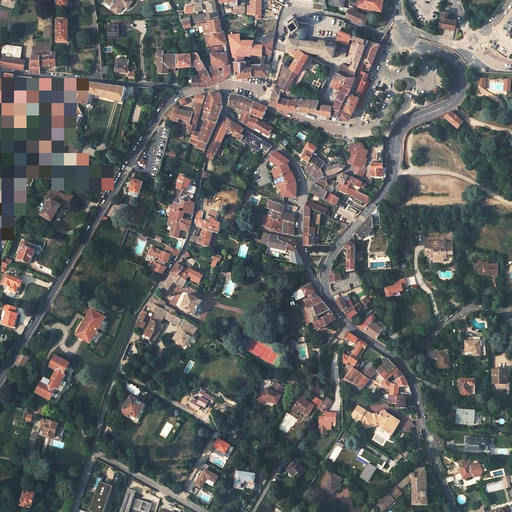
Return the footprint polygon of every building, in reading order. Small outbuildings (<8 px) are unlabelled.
[(133,0),(132,0),(116,0),(110,9),(118,14),(124,5),(128,8),(133,0)] [(210,12),(217,11),(216,7),(215,1),(214,0),(213,0),(206,1),(196,3),(195,5),(187,7),(188,14),(194,13),(198,12),(198,11),(204,10),(209,9),(210,12)] [(248,5),(248,13),(256,13),(256,18),(261,19),(261,0),(250,0),(251,5),(248,5)] [(359,0),(358,5),(381,9),(382,0),(359,0)] [(233,13),(238,13),(242,13),(242,5),(237,5),(237,7),(233,7),(233,13)] [(350,8),(349,8),(347,12),(345,16),(365,25),(368,16),(353,9),(353,8),(350,7),(350,8)] [(209,9),(204,10),(205,13),(205,16),(203,17),(203,18),(195,20),(195,22),(206,19),(219,16),(218,14),(217,11),(210,12),(209,9)] [(448,12),(442,10),(439,26),(454,29),(456,22),(456,21),(449,19),(448,18),(447,17),(448,12)] [(503,25),(502,27),(503,27),(503,28),(504,28),(507,30),(507,31),(507,32),(508,32),(508,31),(509,32),(509,31),(511,33),(511,13),(511,14),(511,15),(509,19),(509,18),(508,19),(507,20),(508,21),(504,26),(503,25)] [(119,31),(121,31),(121,24),(129,24),(129,18),(110,19),(110,23),(107,24),(107,37),(119,37),(119,31)] [(211,20),(211,23),(202,25),(207,45),(211,44),(222,44),(226,44),(223,31),(222,31),(220,22),(219,18),(211,20)] [(298,21),(296,18),(288,23),(291,27),(289,36),(287,48),(296,49),(300,50),(303,51),(309,52),(316,53),(324,54),(323,56),(324,56),(325,55),(328,56),(329,57),(330,56),(333,57),(335,57),(335,55),(336,55),(338,55),(339,54),(339,55),(346,56),(347,48),(339,46),(339,45),(338,45),(337,45),(336,45),(336,43),(326,42),(326,41),(325,40),(319,38),(318,41),(306,39),(308,26),(301,25),(300,24),(298,21)] [(67,42),(67,20),(56,20),(56,42),(67,42)] [(231,45),(232,52),(233,56),(235,56),(235,58),(235,59),(234,61),(236,68),(237,76),(238,76),(252,75),(267,75),(268,63),(269,62),(271,55),(271,52),(271,50),(271,48),(271,46),(274,30),(260,39),(263,44),(252,44),(253,40),(247,40),(240,41),(239,34),(238,33),(229,34),(229,38),(231,45)] [(350,38),(352,34),(340,30),(337,40),(338,40),(349,44),(350,38)] [(355,35),(353,43),(357,44),(358,41),(364,43),(365,38),(355,35)] [(380,43),(369,39),(367,44),(361,62),(365,63),(371,65),(372,65),(376,54),(380,43)] [(357,44),(353,43),(352,43),(348,56),(352,57),(360,59),(361,60),(366,44),(364,43),(358,41),(357,44)] [(2,44),(1,52),(6,54),(6,58),(3,57),(0,65),(0,66),(24,71),(26,62),(20,60),(22,48),(22,47),(2,44)] [(226,49),(226,47),(222,47),(211,47),(207,47),(210,52),(211,56),(212,63),(207,65),(205,66),(201,59),(200,56),(197,51),(190,52),(178,54),(175,54),(162,54),(162,51),(157,50),(156,66),(158,66),(157,73),(165,73),(165,66),(168,66),(168,71),(175,71),(175,67),(178,66),(187,66),(192,65),(196,63),(202,78),(192,78),(192,86),(205,86),(211,83),(218,80),(222,79),(225,78),(230,73),(230,69),(230,66),(230,65),(229,64),(228,63),(227,57),(227,52),(226,49)] [(195,48),(197,51),(200,56),(201,59),(205,66),(207,65),(204,58),(199,47),(195,48)] [(303,51),(300,50),(279,87),(282,88),(288,90),(298,72),(300,73),(304,65),(310,55),(303,51)] [(39,74),(40,75),(40,69),(41,68),(42,67),(43,67),(56,67),(55,53),(51,53),(51,55),(49,55),(49,56),(32,56),(30,72),(31,73),(39,74)] [(360,59),(352,57),(349,66),(349,68),(356,70),(360,59)] [(115,70),(127,71),(128,65),(127,65),(128,60),(128,59),(116,58),(116,64),(115,64),(115,70)] [(339,65),(337,69),(355,76),(356,70),(349,68),(349,66),(342,63),(339,65)] [(355,76),(337,69),(333,78),(334,79),(340,81),(340,83),(342,84),(343,84),(351,88),(356,76),(355,76)] [(369,73),(361,70),(352,92),(361,96),(361,95),(369,73)] [(16,84),(28,86),(36,81),(32,78),(17,76),(6,74),(3,84),(0,82),(0,101),(4,103),(5,99),(43,111),(57,119),(43,146),(51,149),(70,105),(65,102),(63,106),(50,98),(46,106),(36,101),(37,98),(40,99),(41,94),(10,87),(12,82),(16,84)] [(38,86),(55,88),(55,81),(55,80),(43,79),(39,81),(37,85),(38,86)] [(335,88),(339,90),(342,84),(340,83),(340,82),(333,80),(330,87),(335,89),(335,88)] [(73,102),(77,103),(79,103),(83,105),(82,106),(83,106),(83,107),(84,107),(90,109),(90,110),(91,110),(91,109),(92,108),(89,107),(93,96),(123,102),(127,86),(123,88),(96,83),(80,82),(77,84),(73,83),(69,93),(76,94),(73,102)] [(351,88),(343,84),(341,90),(349,93),(350,93),(350,91),(351,88)] [(279,87),(275,86),(269,104),(278,107),(280,97),(281,95),(282,88),(279,87)] [(288,90),(282,88),(281,95),(296,98),(298,97),(299,93),(299,92),(288,90)] [(340,89),(337,98),(344,100),(349,93),(341,90),(340,89)] [(352,92),(350,91),(350,93),(342,108),(352,113),(359,99),(361,96),(352,92)] [(206,104),(205,112),(202,120),(205,122),(201,134),(197,133),(194,132),(194,133),(190,131),(190,134),(193,135),(192,139),(191,143),(196,144),(198,145),(197,148),(205,151),(208,144),(216,124),(219,116),(222,107),(221,98),(220,94),(210,93),(208,97),(206,104)] [(264,106),(254,102),(250,100),(242,97),(236,96),(232,94),(230,95),(228,106),(244,111),(239,121),(246,126),(248,127),(254,130),(254,127),(269,136),(273,129),(263,122),(262,123),(256,120),(249,117),(250,114),(262,120),(267,109),(267,108),(264,106)] [(195,109),(194,112),(193,114),(178,110),(180,103),(181,106),(186,104),(187,102),(186,99),(184,100),(179,102),(177,103),(173,117),(176,118),(175,121),(178,122),(179,119),(189,122),(187,125),(189,126),(188,128),(189,129),(191,122),(197,124),(201,110),(205,97),(196,96),(195,96),(193,100),(196,101),(194,108),(195,109)] [(290,98),(280,97),(278,107),(279,107),(289,109),(296,110),(296,109),(298,97),(296,98),(294,98),(290,98)] [(318,100),(298,97),(296,109),(316,112),(317,108),(318,100)] [(333,108),(340,109),(344,100),(337,98),(333,108)] [(321,109),(321,113),(322,113),(327,114),(331,115),(332,108),(332,105),(322,103),(321,109)] [(338,115),(340,109),(333,108),(332,108),(331,115),(332,115),(338,116),(338,115)] [(352,114),(352,113),(342,108),(339,114),(338,115),(342,119),(342,120),(349,120),(352,114)] [(451,113),(444,116),(446,119),(458,128),(463,123),(451,113)] [(73,116),(70,124),(78,127),(81,119),(73,116)] [(234,137),(238,139),(237,140),(241,141),(245,145),(246,142),(258,151),(261,147),(267,151),(271,147),(269,145),(268,145),(265,143),(264,142),(263,141),(256,137),(250,133),(244,129),(242,128),(231,122),(226,119),(225,118),(220,125),(213,139),(214,140),(213,142),(209,149),(209,157),(213,158),(215,154),(216,154),(220,145),(224,136),(230,138),(231,135),(234,137)] [(197,124),(191,122),(189,129),(189,131),(190,131),(194,133),(194,132),(197,124)] [(164,154),(174,158),(176,152),(169,150),(173,138),(168,137),(164,154)] [(283,138),(278,145),(281,148),(284,149),(289,142),(283,138)] [(85,158),(76,156),(82,143),(73,139),(67,153),(68,153),(65,159),(80,164),(82,161),(83,162),(85,158)] [(258,151),(246,142),(245,145),(244,146),(256,154),(258,151)] [(361,142),(356,145),(355,143),(348,146),(351,155),(352,156),(349,162),(348,164),(351,165),(356,167),(355,171),(353,173),(362,177),(362,176),(367,176),(367,183),(371,185),(372,179),(371,179),(371,176),(382,176),(382,163),(374,163),(371,165),(367,167),(366,166),(368,159),(366,158),(369,152),(366,150),(361,142)] [(309,146),(302,158),(309,163),(306,168),(306,169),(307,170),(311,174),(315,178),(316,180),(324,178),(327,176),(330,175),(330,176),(334,175),(340,171),(342,170),(344,166),(338,164),(336,164),(330,166),(321,170),(324,163),(319,160),(319,159),(313,155),(316,150),(309,146)] [(290,160),(275,150),(268,160),(278,167),(287,162),(290,160)] [(290,170),(287,162),(278,167),(271,171),(274,178),(275,178),(291,171),(290,170)] [(291,170),(290,170),(291,171),(275,178),(278,184),(296,181),(291,170)] [(115,177),(109,173),(104,181),(106,183),(103,188),(107,191),(115,177)] [(344,175),(341,174),(339,178),(338,179),(337,182),(340,184),(336,190),(367,204),(370,201),(369,197),(358,192),(360,188),(363,189),(364,188),(365,186),(365,185),(365,184),(352,177),(352,178),(350,177),(348,176),(344,175)] [(177,189),(174,196),(176,197),(173,203),(171,209),(168,220),(167,225),(173,228),(170,236),(179,239),(183,231),(189,233),(190,227),(192,221),(191,221),(192,218),(194,204),(192,203),(190,202),(191,201),(193,197),(194,196),(195,192),(196,188),(191,186),(190,185),(191,182),(191,181),(187,179),(186,179),(181,177),(180,177),(176,187),(177,187),(177,189)] [(129,192),(128,196),(136,198),(137,197),(138,195),(142,183),(132,180),(128,192),(129,192)] [(296,197),(296,181),(278,184),(278,190),(281,190),(281,197),(296,197)] [(314,183),(314,184),(310,192),(335,206),(339,199),(330,194),(332,190),(331,187),(332,187),(332,181),(328,181),(314,183)] [(52,188),(45,200),(50,203),(42,216),(52,222),(61,206),(67,210),(68,208),(70,205),(75,197),(68,194),(67,195),(67,196),(65,195),(52,188)] [(293,230),(293,225),(293,219),(282,214),(277,213),(280,206),(269,201),(266,209),(268,210),(273,211),(271,215),(267,215),(264,215),(262,224),(266,228),(268,229),(273,231),(284,234),(294,236),(293,230)] [(307,201),(304,206),(310,209),(320,214),(324,215),(326,210),(307,201)] [(313,241),(314,235),(314,227),(309,227),(310,218),(310,209),(304,206),(304,215),(304,217),(304,223),(304,233),(303,244),(303,246),(311,246),(311,241),(313,241)] [(208,246),(212,230),(217,231),(219,224),(216,221),(218,213),(214,212),(213,214),(209,212),(206,222),(200,220),(201,211),(196,210),(195,216),(194,221),(194,222),(195,223),(195,224),(196,224),(197,225),(201,226),(203,227),(202,233),(200,237),(193,235),(190,241),(192,242),(195,243),(195,242),(208,246)] [(361,227),(356,234),(363,239),(371,229),(373,228),(372,215),(361,227)] [(458,229),(449,229),(450,238),(459,238),(458,229)] [(280,237),(270,235),(264,233),(262,241),(261,244),(267,245),(286,250),(288,244),(279,240),(280,237)] [(295,241),(280,237),(279,240),(288,244),(286,250),(292,252),(298,253),(297,251),(296,246),(295,241)] [(347,259),(348,272),(356,270),(355,239),(353,237),(345,247),(349,251),(349,259),(347,259)] [(187,240),(187,238),(183,241),(178,251),(181,252),(186,242),(187,240)] [(23,240),(20,247),(23,248),(18,258),(30,263),(35,251),(34,250),(36,246),(26,241),(25,242),(23,240)] [(435,241),(426,242),(426,253),(431,253),(431,255),(431,258),(435,258),(435,261),(444,261),(444,258),(447,258),(447,256),(453,256),(453,243),(447,243),(447,241),(441,241),(442,248),(435,248),(435,241)] [(168,247),(166,252),(177,257),(181,252),(178,251),(168,247)] [(298,253),(292,252),(292,264),(303,266),(300,258),(298,256),(298,253)] [(4,257),(2,262),(1,261),(0,262),(0,271),(4,273),(7,264),(9,265),(11,260),(4,257)] [(150,262),(146,260),(143,268),(148,270),(148,268),(162,275),(166,268),(150,261),(150,262)] [(190,272),(184,268),(181,266),(177,263),(170,273),(171,274),(162,286),(168,289),(174,280),(183,286),(187,280),(190,275),(193,277),(192,280),(197,283),(199,282),(202,275),(192,271),(190,272)] [(482,263),(478,263),(478,269),(480,269),(480,273),(488,273),(488,276),(498,276),(498,264),(488,265),(488,263),(482,263)] [(229,267),(226,274),(233,277),(236,270),(229,267)] [(329,280),(330,284),(342,280),(341,273),(330,275),(329,280)] [(360,273),(357,274),(362,285),(363,286),(365,285),(360,273)] [(9,276),(5,285),(11,287),(10,290),(17,293),(17,292),(19,293),(22,288),(20,288),(23,282),(9,276)] [(395,280),(395,285),(386,286),(387,296),(396,295),(395,291),(408,290),(406,278),(395,280)] [(298,300),(309,294),(315,292),(314,290),(310,283),(300,288),(294,292),(298,300)] [(202,300),(189,293),(181,308),(194,315),(202,300)] [(293,295),(285,300),(288,304),(286,306),(288,310),(298,305),(293,295)] [(162,309),(158,307),(161,303),(153,298),(152,297),(147,304),(146,305),(150,308),(149,310),(156,314),(151,321),(148,328),(145,335),(151,338),(155,332),(156,324),(159,326),(160,324),(164,318),(175,325),(176,323),(179,325),(184,318),(182,317),(181,319),(174,313),(175,310),(165,304),(162,309)] [(311,323),(313,329),(322,327),(325,326),(328,324),(326,317),(333,315),(331,312),(328,308),(326,306),(319,298),(312,300),(305,302),(309,317),(311,323)] [(342,298),(336,301),(339,306),(343,311),(353,304),(350,300),(345,303),(342,298)] [(4,323),(16,327),(20,313),(16,311),(17,307),(5,303),(3,310),(8,311),(4,323)] [(359,303),(345,313),(350,319),(358,314),(357,313),(363,309),(359,303)] [(89,310),(74,336),(88,345),(89,342),(92,344),(96,337),(97,337),(101,331),(100,330),(104,323),(101,322),(103,319),(89,310)] [(148,313),(142,310),(139,314),(136,325),(138,326),(144,328),(146,323),(143,321),(146,317),(145,317),(148,313)] [(360,317),(364,322),(357,326),(377,339),(383,330),(373,323),(376,319),(380,316),(377,313),(373,316),(369,311),(360,317)] [(186,320),(173,339),(184,347),(191,337),(193,338),(199,328),(186,320)] [(160,324),(159,326),(156,324),(155,332),(151,338),(149,341),(152,342),(154,342),(163,326),(160,324)] [(347,332),(346,334),(345,338),(357,346),(358,344),(365,349),(368,346),(367,345),(361,341),(347,332)] [(480,338),(465,338),(465,352),(474,352),(480,352),(480,355),(485,355),(485,340),(480,340),(480,338)] [(357,347),(350,358),(343,354),(343,358),(348,362),(354,366),(357,360),(355,358),(361,349),(357,347)] [(438,353),(439,368),(450,368),(449,353),(438,353)] [(16,364),(22,368),(28,358),(21,354),(16,364)] [(39,382),(33,393),(47,401),(53,390),(55,391),(62,375),(67,364),(53,356),(47,367),(54,371),(48,382),(42,378),(39,382)] [(398,409),(405,407),(406,397),(412,398),(411,394),(408,388),(408,387),(406,381),(404,378),(403,376),(401,374),(399,372),(395,367),(388,360),(381,367),(377,371),(369,365),(362,372),(370,377),(376,372),(384,378),(388,374),(391,371),(392,374),(396,380),(390,384),(385,380),(381,384),(382,386),(390,389),(390,395),(389,402),(389,403),(397,405),(398,409)] [(375,395),(378,390),(380,388),(352,367),(344,380),(341,379),(341,389),(352,383),(375,395)] [(494,370),(494,384),(506,384),(506,370),(494,370)] [(388,374),(384,378),(385,380),(390,376),(392,374),(391,371),(388,374)] [(459,387),(459,395),(470,395),(471,380),(461,379),(461,387),(459,387)] [(263,388),(258,390),(262,400),(269,398),(274,400),(277,402),(278,404),(283,403),(280,395),(281,393),(280,393),(284,384),(275,380),(272,388),(267,386),(265,390),(263,388)] [(139,396),(143,389),(127,381),(124,387),(139,396)] [(303,394),(294,408),(300,411),(299,412),(303,414),(304,412),(309,415),(314,407),(318,410),(319,410),(323,403),(315,398),(311,405),(305,401),(307,398),(303,394)] [(121,413),(129,418),(131,415),(137,419),(145,404),(131,396),(121,413)] [(319,410),(324,413),(332,401),(327,398),(323,403),(319,410)] [(146,403),(145,404),(137,419),(131,415),(129,418),(137,423),(148,404),(146,403)] [(28,413),(29,407),(17,405),(12,425),(24,428),(26,422),(31,423),(33,414),(28,413)] [(380,428),(392,435),(400,421),(386,412),(387,411),(386,410),(385,410),(384,410),(383,410),(382,411),(381,412),(381,413),(380,413),(380,414),(377,415),(378,417),(373,418),(372,414),(357,405),(351,415),(362,421),(363,428),(380,424),(380,428)] [(37,406),(35,412),(42,414),(44,410),(46,410),(47,408),(37,406)] [(457,410),(457,421),(462,421),(462,424),(471,424),(472,411),(457,410)] [(323,418),(318,417),(317,427),(325,427),(325,430),(330,431),(330,427),(331,422),(335,422),(336,414),(324,413),(323,418)] [(44,420),(42,426),(46,427),(44,435),(54,439),(58,424),(44,420)] [(227,454),(233,444),(220,437),(214,447),(227,454)] [(467,438),(466,449),(484,450),(484,446),(488,446),(488,438),(467,438)] [(368,482),(376,468),(375,467),(376,465),(377,466),(378,464),(381,466),(384,462),(385,463),(388,458),(383,455),(381,459),(363,449),(359,455),(370,462),(360,478),(368,482)] [(404,458),(409,453),(405,449),(393,461),(396,463),(402,457),(404,458)] [(295,461),(286,470),(297,480),(306,470),(295,461)] [(420,463),(402,480),(405,484),(407,482),(412,482),(413,504),(423,504),(422,496),(427,496),(426,473),(423,462),(421,462),(420,463)] [(459,466),(463,478),(473,475),(472,473),(476,472),(474,464),(469,465),(469,462),(459,466)] [(472,473),(473,475),(473,476),(481,474),(482,471),(480,464),(477,463),(474,464),(476,472),(472,473)] [(195,485),(203,489),(208,478),(218,482),(221,475),(207,469),(203,478),(199,476),(195,485)] [(237,470),(234,487),(242,488),(243,484),(245,482),(255,483),(257,473),(237,470)] [(330,474),(320,489),(324,492),(325,491),(327,491),(328,492),(331,492),(333,491),(334,489),(335,490),(341,480),(330,474)] [(508,474),(503,475),(506,487),(511,486),(508,474)] [(92,511),(101,511),(111,485),(98,480),(94,492),(95,493),(93,499),(92,499),(88,510),(92,511)] [(399,490),(405,484),(402,480),(396,487),(399,490)] [(386,496),(378,504),(384,511),(402,493),(399,490),(396,487),(386,496)] [(128,489),(119,511),(128,511),(130,507),(140,510),(143,502),(135,499),(135,501),(133,500),(133,498),(136,491),(128,489)] [(24,491),(20,505),(31,508),(32,503),(35,503),(36,499),(33,498),(35,493),(24,491)]
